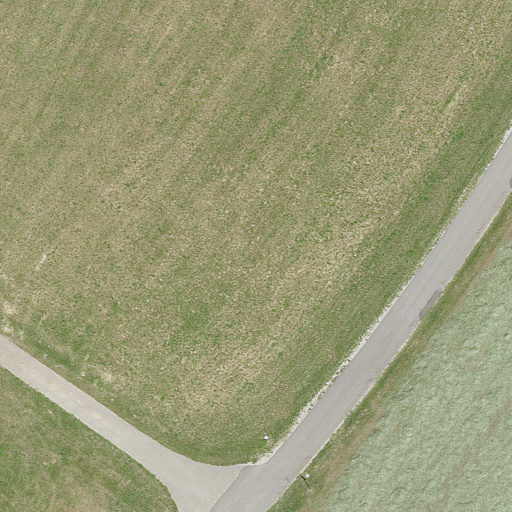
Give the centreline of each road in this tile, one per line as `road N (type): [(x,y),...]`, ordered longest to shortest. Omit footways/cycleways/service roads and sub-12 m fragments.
road 1 (unclassified): [(241,511),(453,236),(511,143)]
road 2 (unclassified): [(231,511),(0,348)]
